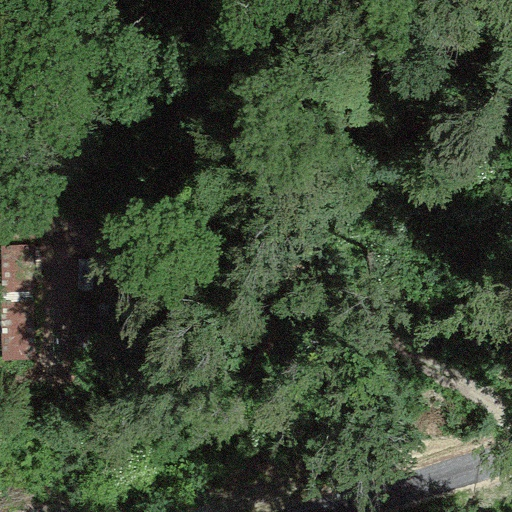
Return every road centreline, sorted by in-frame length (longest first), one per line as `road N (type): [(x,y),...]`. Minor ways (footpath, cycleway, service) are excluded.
road 1 (track): [(511,404),(430,357),(182,258),(0,232)]
road 2 (unclassified): [(356,511),(511,468)]
